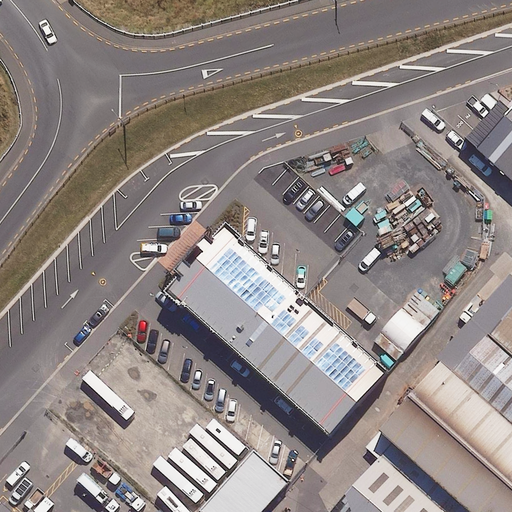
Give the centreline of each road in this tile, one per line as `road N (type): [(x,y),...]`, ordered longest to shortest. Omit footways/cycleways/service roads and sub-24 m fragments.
road 1 (residential): [(58,79),(163,72),(445,0)]
road 2 (tertiary): [(58,79),(55,139),(0,224)]
